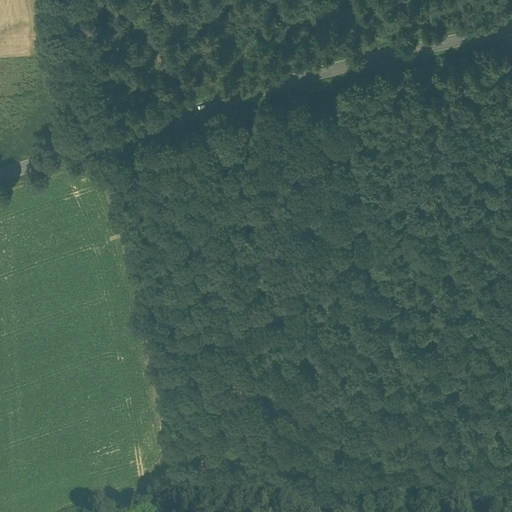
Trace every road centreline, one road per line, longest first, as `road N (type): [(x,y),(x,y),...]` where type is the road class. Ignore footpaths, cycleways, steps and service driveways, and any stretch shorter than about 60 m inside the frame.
road 1 (secondary): [(511,27),(336,68),(0,174)]
road 2 (track): [(166,119),(152,145),(217,322),(247,511)]
road 3 (track): [(201,109),(223,170),(249,316),(275,400)]
road 4 (unknown): [(150,0),(166,119)]
